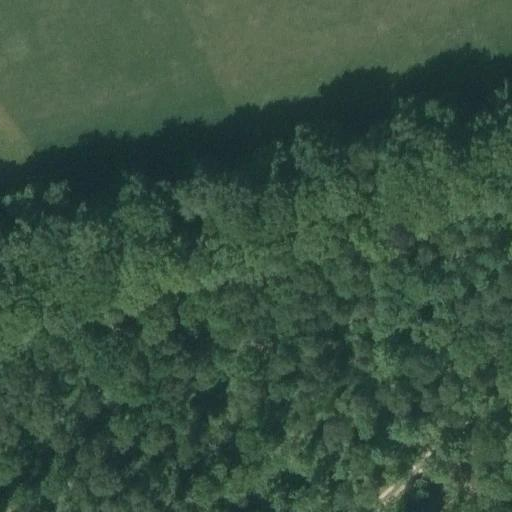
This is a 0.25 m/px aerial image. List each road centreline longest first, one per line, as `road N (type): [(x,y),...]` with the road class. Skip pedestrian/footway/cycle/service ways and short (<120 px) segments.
road 1 (unclassified): [(0,274),(511,133)]
road 2 (track): [(370,511),(449,438),(483,392),(511,329)]
